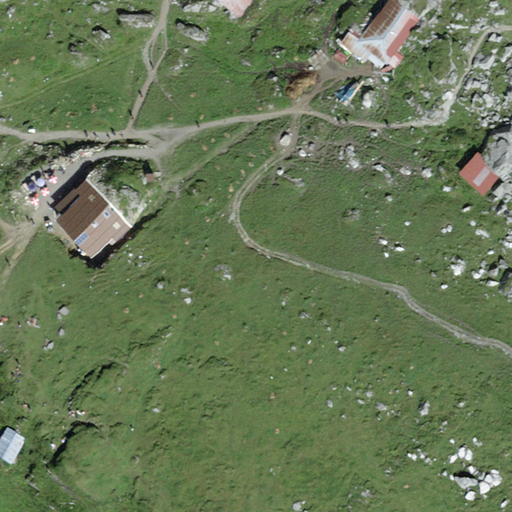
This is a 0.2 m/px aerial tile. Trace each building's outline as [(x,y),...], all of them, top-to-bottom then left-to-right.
[(225,0),(240,14),(254,0),(225,0)] [(338,45),(364,64),(368,59),(381,69),(386,62),(393,67),(401,57),(393,51),(417,20),(390,0),(360,40),(348,32),(338,45)] [(459,173),(483,195),(502,175),(477,153),(459,173)] [(153,174),(144,175),(145,183),(154,182),(153,174)] [(54,221),(90,257),(110,237),(115,243),(131,227),(85,180),(73,192),(78,197),(54,221)] [(6,434),(0,445),(0,459),(10,465),(22,442),(6,434)]
